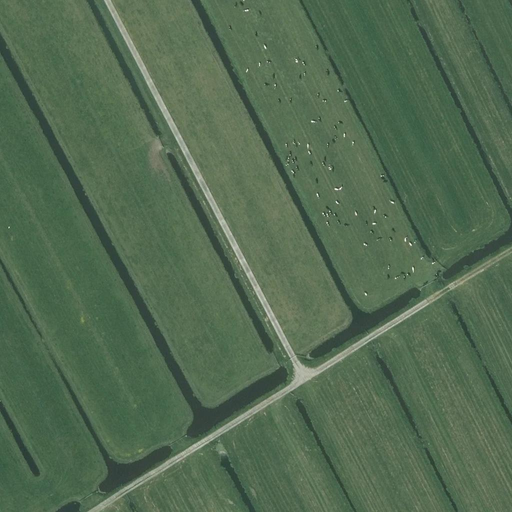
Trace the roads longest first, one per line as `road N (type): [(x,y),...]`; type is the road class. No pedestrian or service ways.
road 1 (track): [(106,0),(304,378)]
road 2 (track): [(426,301),(94,511)]
